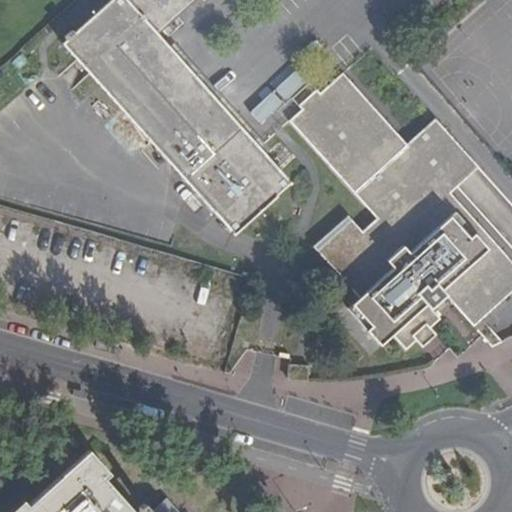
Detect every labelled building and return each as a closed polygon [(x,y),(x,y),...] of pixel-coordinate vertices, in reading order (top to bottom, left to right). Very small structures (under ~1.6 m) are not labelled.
[(287,178),(222,105),(154,30),(126,0),(113,0),(67,41),(127,107),(235,226),(287,178)] [(126,0),(154,30),(159,25),(165,31),(180,17),(174,12),(186,0),(126,0)] [(297,99),(301,103),(287,116),(375,213),(360,227),(346,211),(311,242),(357,292),(346,303),(378,339),(390,329),(404,344),(415,335),(421,342),(434,329),(428,322),(439,313),(429,303),(444,289),(472,320),(511,284),(511,257),(448,187),(476,161),(433,113),(405,139),(340,68),(316,90),(312,85),(297,99)] [(484,318),(477,325),(494,343),(501,336),(484,318)] [(23,502),(10,511),(130,511),(102,481),(109,475),(91,454),(28,509),(23,502)] [(155,511),(173,511),(166,503),(155,511)]
